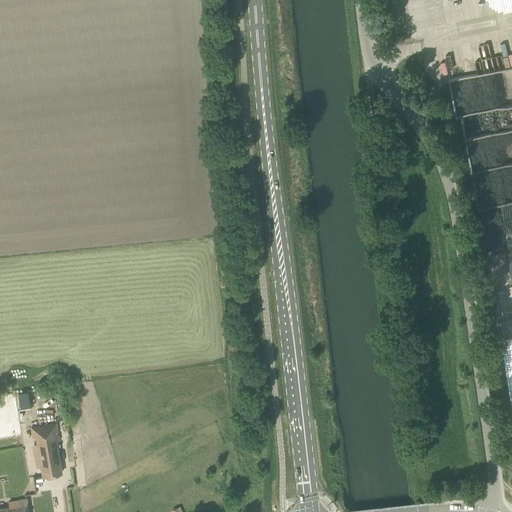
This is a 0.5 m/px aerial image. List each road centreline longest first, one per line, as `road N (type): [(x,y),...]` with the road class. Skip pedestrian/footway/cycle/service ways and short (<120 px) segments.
road 1 (unclassified): [(494,511),(457,220),(438,159),(371,64),(359,0)]
road 2 (primary): [(310,511),(258,0)]
